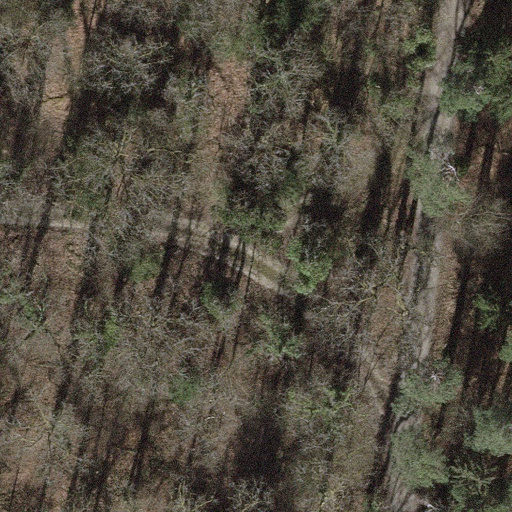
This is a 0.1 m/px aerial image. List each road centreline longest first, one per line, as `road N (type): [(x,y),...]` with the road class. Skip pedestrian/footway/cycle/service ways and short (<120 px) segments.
road 1 (track): [(440,91),(324,192),(187,221),(0,205)]
road 2 (track): [(440,91),(402,447),(404,511)]
road 3 (track): [(402,447),(360,361),(290,290),(187,221)]
